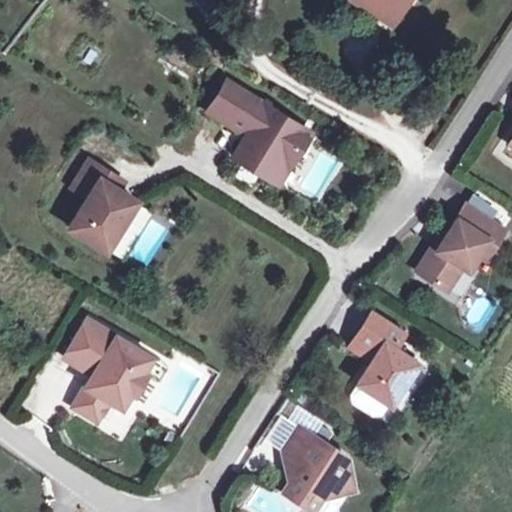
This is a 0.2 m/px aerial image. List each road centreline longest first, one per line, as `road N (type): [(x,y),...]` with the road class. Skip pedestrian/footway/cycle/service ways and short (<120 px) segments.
road 1 (residential): [(511,44),(422,178),(346,266),(196,511)]
road 2 (unknown): [(422,178),(364,123),(279,75),(254,39)]
road 3 (unclassified): [(0,427),(110,499)]
